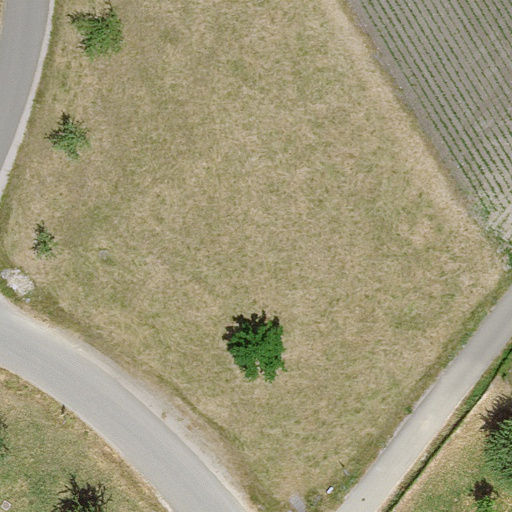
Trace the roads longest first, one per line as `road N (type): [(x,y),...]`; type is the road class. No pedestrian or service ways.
road 1 (unclassified): [(0,341),(117,410),(218,511)]
road 2 (track): [(363,511),(511,313)]
road 3 (motorway): [(0,218),(69,0)]
